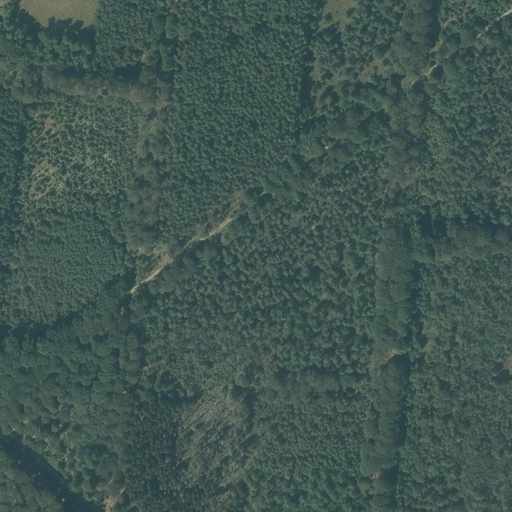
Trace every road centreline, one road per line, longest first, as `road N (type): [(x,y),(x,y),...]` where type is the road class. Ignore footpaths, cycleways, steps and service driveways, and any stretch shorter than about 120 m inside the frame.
road 1 (track): [(511,10),(0,388)]
road 2 (tertiary): [(94,511),(0,424)]
